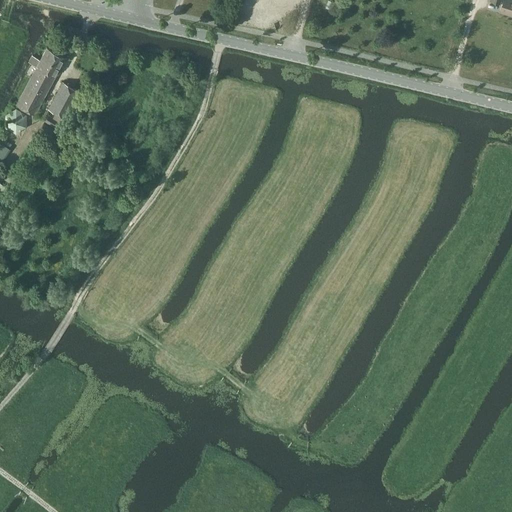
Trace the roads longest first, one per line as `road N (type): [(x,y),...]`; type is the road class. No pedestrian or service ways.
road 1 (track): [(0,409),(164,181),(202,114),(221,39)]
road 2 (unclassified): [(511,107),(141,20)]
